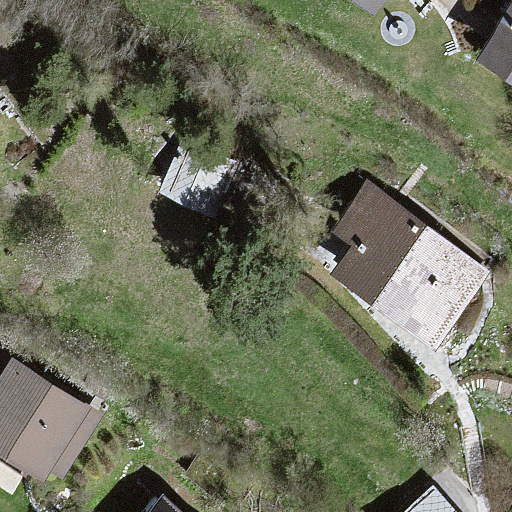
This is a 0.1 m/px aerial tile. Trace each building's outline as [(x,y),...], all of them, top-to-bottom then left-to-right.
[(354,0),(375,13),(383,0),(354,0)] [(511,0),(507,0),(470,62),(511,87),(511,0)] [(485,274),(364,181),(323,233),(343,248),(322,275),(426,350),(485,274)] [(95,413),(4,356),(0,362),(0,453),(50,485),(95,413)] [(453,511),(430,487),(404,511),(453,511)] [(176,511),(161,497),(145,511),(176,511)]
